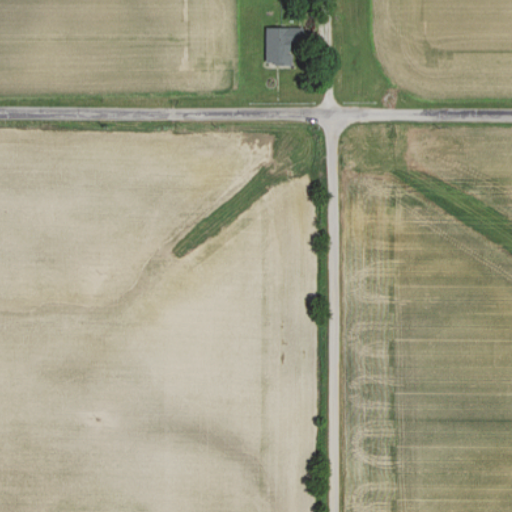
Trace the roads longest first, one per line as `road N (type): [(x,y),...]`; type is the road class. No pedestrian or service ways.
road 1 (residential): [(511,115),(0,113)]
road 2 (residential): [(333,511),(332,115)]
